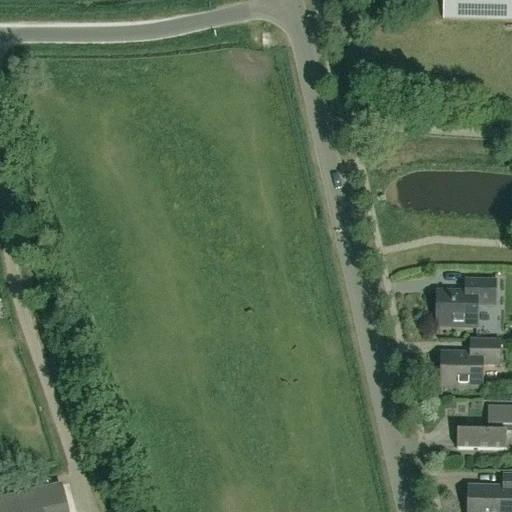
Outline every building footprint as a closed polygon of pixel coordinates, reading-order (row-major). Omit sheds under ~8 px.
[(511,20),(511,0),(442,0),(442,19),(443,19),(511,20)] [(494,309),(494,285),(465,285),(465,299),(455,299),(455,291),(438,291),(438,288),(436,288),(435,331),(437,331),(437,321),(452,321),(452,329),(474,330),(474,332),(476,332),(476,309),(494,309)] [(498,365),(499,342),(469,342),(469,356),(458,356),(458,355),(440,355),(439,389),(466,389),(466,386),(480,387),(480,365),(498,365)] [(511,434),(511,409),(486,409),(486,427),(479,427),(479,433),(456,433),(456,451),(506,452),(506,435),(511,434)] [(511,511),(511,477),(503,477),(503,489),(467,489),(467,511),(511,511)] [(0,511),(67,511),(61,484),(49,487),(48,482),(36,485),(37,490),(0,498),(0,511)]
